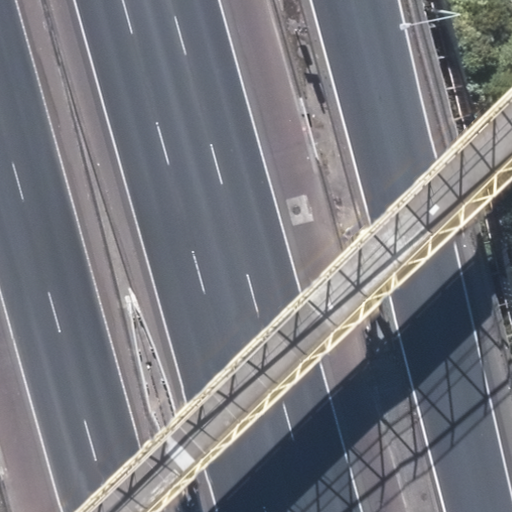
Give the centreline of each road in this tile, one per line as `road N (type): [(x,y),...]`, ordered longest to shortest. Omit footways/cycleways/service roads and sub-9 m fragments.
road 1 (motorway): [(121,0),(263,511)]
road 2 (motorway): [(354,0),(482,511)]
road 3 (motorway): [(114,511),(0,105)]
